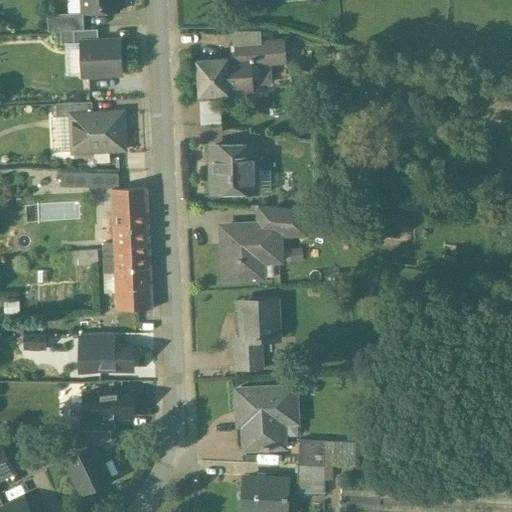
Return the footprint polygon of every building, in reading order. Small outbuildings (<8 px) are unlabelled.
[(117,0),(81,0),(82,13),(83,14),(118,12),(117,0)] [(82,13),(47,15),(48,32),(74,31),(84,30),(83,14),(82,13)] [(84,30),(74,31),(74,44),(81,43),(81,42),(98,41),(97,29),(84,30)] [(258,31),(232,31),(233,45),(235,45),(258,43),(258,31)] [(98,41),(81,42),(81,43),(83,76),(121,74),(119,40),(98,41)] [(258,43),(235,45),(236,58),(236,59),(251,58),(251,61),(253,60),(253,58),(262,57),(263,57),(262,44),(262,43),(258,43)] [(279,43),(262,44),(263,57),(262,57),(263,64),(267,64),(285,62),(284,46),(279,46),(279,43)] [(236,58),(196,61),(199,97),(253,93),(252,82),(252,79),(268,78),(267,64),(263,64),(262,57),(253,58),(253,60),(251,61),(251,58),(236,59),(236,58)] [(202,100),(202,123),(221,123),(221,100),(202,100)] [(92,102),(56,103),(56,117),(71,116),(71,115),(92,114),(92,102)] [(92,114),(71,115),(71,116),(73,152),(124,150),(123,112),(92,114)] [(253,145),(212,146),(213,193),(254,192),(253,145)] [(142,158),(120,158),(119,171),(142,171),(142,158)] [(121,172),(101,173),(101,183),(121,183),(121,172)] [(145,188),(112,189),(114,232),(131,231),(130,211),(147,210),(145,188)] [(87,189),(63,189),(64,203),(88,202),(87,189)] [(305,210),(263,206),(264,224),(277,224),(278,232),(291,231),(291,235),(307,235),(305,210)] [(147,210),(130,211),(131,231),(114,232),(101,232),(102,251),(115,251),(149,249),(147,210)] [(264,224),(223,226),(225,277),(261,275),(260,259),(279,258),(278,232),(277,224),(264,224)] [(94,225),(79,226),(81,244),(95,243),(94,225)] [(149,249),(115,251),(118,311),(151,310),(149,249)] [(97,250),(67,251),(68,267),(98,266),(97,250)] [(275,300),(242,302),(243,339),(249,339),(250,354),(255,353),(255,339),(277,338),(275,300)] [(45,332),(27,332),(27,346),(45,346),(45,332)] [(113,333),(81,332),(81,345),(87,346),(87,345),(113,345),(113,333)] [(133,345),(118,345),(113,345),(87,345),(87,346),(86,368),(133,369),(133,345)] [(26,357),(48,357),(48,348),(26,348),(26,357)] [(250,354),(233,355),(234,370),(263,368),(262,353),(250,354)] [(294,388),(238,390),(239,412),(244,412),(246,448),(264,447),(264,450),(270,449),(270,448),(283,448),(281,411),(295,411),(294,388)] [(132,393),(86,392),(86,415),(86,416),(116,416),(132,416),(132,393)] [(116,416),(86,416),(86,415),(80,415),(80,428),(111,428),(116,428),(116,416)] [(80,428),(76,428),(76,453),(96,444),(96,445),(112,437),(111,428),(80,428)] [(325,441),(300,439),(298,465),(323,466),(325,441)] [(0,441),(0,473),(12,468),(0,441)] [(76,453),(66,458),(81,491),(111,477),(96,445),(96,444),(76,453)] [(335,511),(511,511),(511,474),(379,467),(338,464),(335,511)] [(323,466),(298,465),(297,480),(323,481),(323,466)] [(286,511),(288,479),(244,477),(242,511),(264,511),(274,511),(286,511)] [(323,481),(297,480),(297,486),(302,493),(324,494),(323,481)] [(5,506),(0,508),(0,511),(32,511),(25,497),(5,506)]
